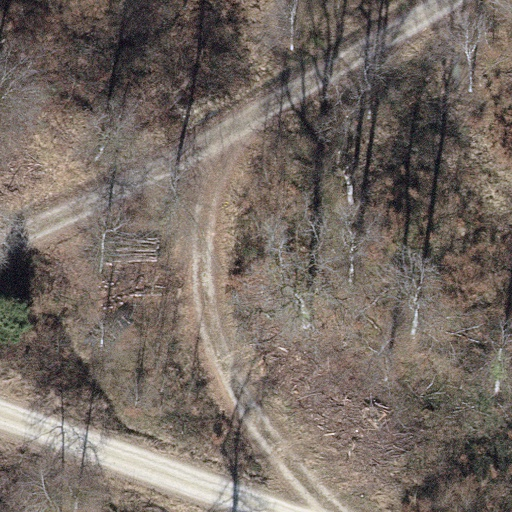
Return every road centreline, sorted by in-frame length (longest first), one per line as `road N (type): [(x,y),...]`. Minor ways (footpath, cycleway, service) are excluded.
road 1 (track): [(0,234),(95,207),(424,0)]
road 2 (track): [(317,511),(0,379)]
road 3 (track): [(95,207),(85,272),(99,373),(220,476)]
